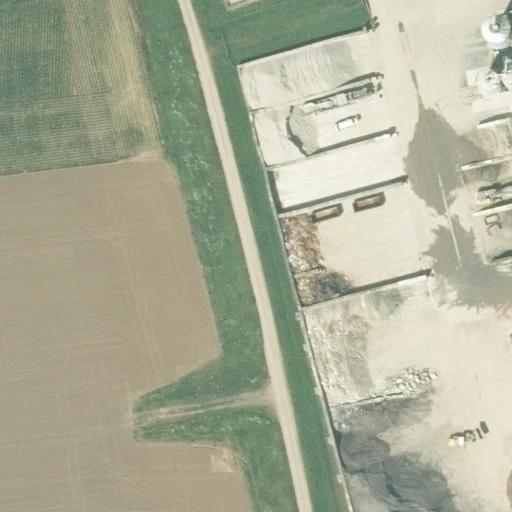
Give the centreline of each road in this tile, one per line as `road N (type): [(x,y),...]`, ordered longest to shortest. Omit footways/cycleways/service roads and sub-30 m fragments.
road 1 (track): [(303,511),(258,286),(182,0)]
road 2 (unknown): [(506,0),(449,17),(420,65),(466,268)]
road 3 (unknown): [(466,268),(511,422)]
road 4 (track): [(281,392),(141,420)]
